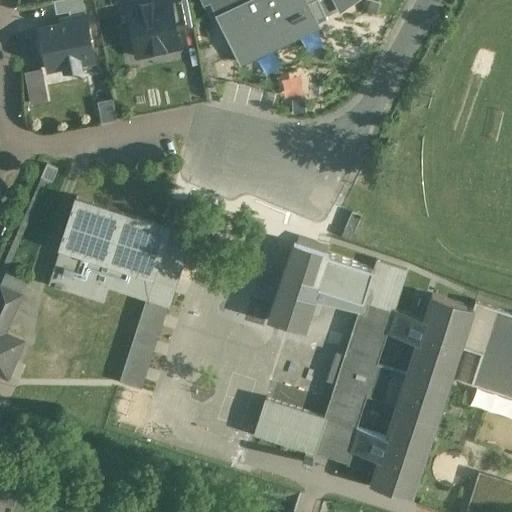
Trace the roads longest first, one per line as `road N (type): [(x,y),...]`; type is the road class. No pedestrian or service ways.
road 1 (residential): [(282,169),(260,143),(190,128),(8,147),(5,90)]
road 2 (residential): [(432,0),(357,142),(282,169)]
